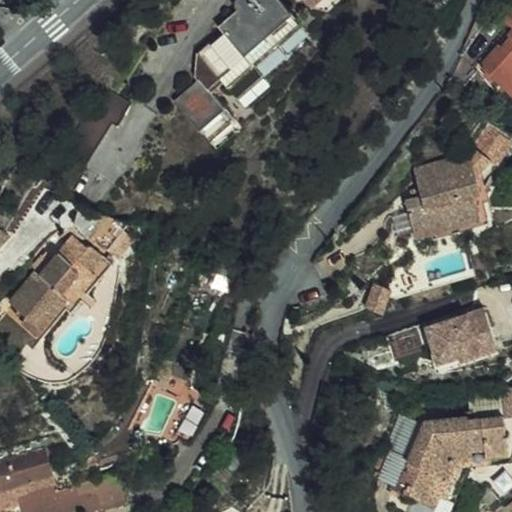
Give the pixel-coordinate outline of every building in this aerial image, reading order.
[(209,70),(222,85),(235,100),(260,79),(253,70),(276,49),(302,27),(284,6),(278,0),(247,0),(237,9),(217,26),(221,32),(195,54),(209,70)] [(237,9),(247,0),(237,0),(232,5),(237,9)] [(304,0),(312,8),(321,0),(304,0)] [(469,55),(496,80),(511,64),(511,58),(511,57),(511,56),(511,0),(495,0),(490,5),(504,18),(497,25),(500,27),(490,38),(488,35),(469,55)] [(276,49),(285,58),(310,36),(302,27),(276,49)] [(276,49),(253,70),(260,79),(285,58),(276,49)] [(195,54),(190,80),(193,84),(197,81),(209,70),(195,54)] [(511,64),(496,80),(503,87),(511,78),(511,56),(511,57),(511,58),(511,64)] [(210,96),(222,85),(209,70),(197,81),(210,96)] [(260,79),(235,100),(244,110),(269,88),(260,79)] [(234,124),(210,96),(197,81),(193,84),(171,103),(208,146),(234,124)] [(64,150),(86,164),(112,123),(117,126),(132,102),(109,88),(94,113),(89,110),(64,150)] [(492,130),(472,115),(457,133),(478,149),(492,130)] [(242,132),(234,124),(208,146),(216,155),(242,132)] [(471,152),(414,166),(418,181),(421,193),(412,195),(404,197),(413,234),(419,232),(412,211),(416,205),(478,182),(475,172),(472,156),(471,152)] [(475,172),(478,182),(481,188),(485,200),(489,199),(482,170),(475,172)] [(412,195),(421,193),(418,181),(410,183),(412,195)] [(473,191),(481,188),(478,182),(416,205),(412,211),(419,232),(429,230),(479,217),(473,191)] [(489,222),(485,200),(481,188),(473,191),(479,217),(429,230),(430,237),(489,222)] [(0,247),(11,235),(0,225),(0,247)] [(91,244),(101,252),(117,234),(108,226),(91,244)] [(51,295),(77,268),(81,272),(84,274),(97,259),(80,242),(68,241),(57,231),(34,254),(38,258),(26,272),(18,266),(0,285),(0,312),(15,326),(46,290),(51,295)] [(14,262),(18,266),(26,272),(38,258),(34,254),(27,248),(14,262)] [(77,268),(51,295),(56,299),(81,272),(77,268)] [(376,281),(368,305),(385,311),(394,287),(376,281)] [(470,316),(486,311),(484,305),(468,310),(470,316)] [(429,323),(441,358),(496,339),(486,311),(470,316),(468,310),(429,323)] [(500,349),(496,339),(441,358),(436,359),(439,369),(500,349)] [(431,410),(431,407),(388,410),(369,451),(374,453),(369,463),(365,462),(362,469),(375,475),(369,487),(395,499),(400,487),(407,490),(409,487),(414,489),(428,457),(452,454),(451,445),(473,443),(469,406),(431,410)] [(79,446),(83,455),(114,442),(108,423),(79,446)] [(0,481),(2,481),(16,476),(15,475),(41,467),(32,441),(0,451),(0,481)] [(478,452),(439,481),(458,506),(497,475),(478,452)] [(120,473),(115,455),(106,458),(111,475),(120,473)] [(41,467),(44,476),(19,484),(20,488),(6,494),(11,508),(40,499),(41,503),(68,494),(69,498),(113,484),(111,475),(106,458),(55,475),(51,464),(41,467)] [(44,476),(41,467),(15,475),(16,476),(19,484),(44,476)]
